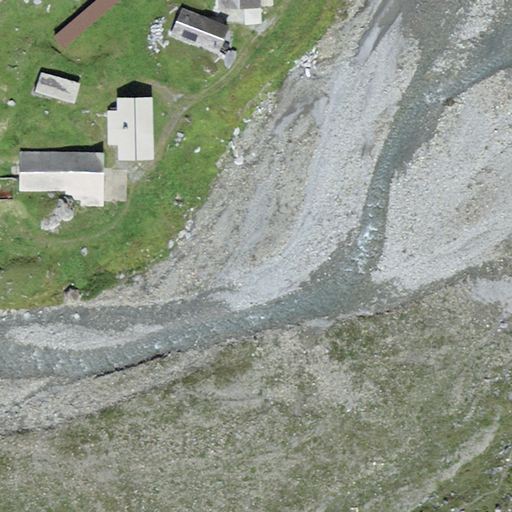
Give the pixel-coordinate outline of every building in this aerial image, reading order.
[(107,0),(57,44),(68,58),(133,0),(107,0)] [(186,4),(172,36),(218,56),(232,24),(186,4)] [(87,88),(47,79),(44,96),(83,105),(87,88)] [(122,145),(123,158),(154,156),(152,97),(124,98),(124,112),(115,113),(116,146),(122,145)] [(69,193),(69,206),(107,206),(107,152),(22,152),(22,193),(69,193)]
